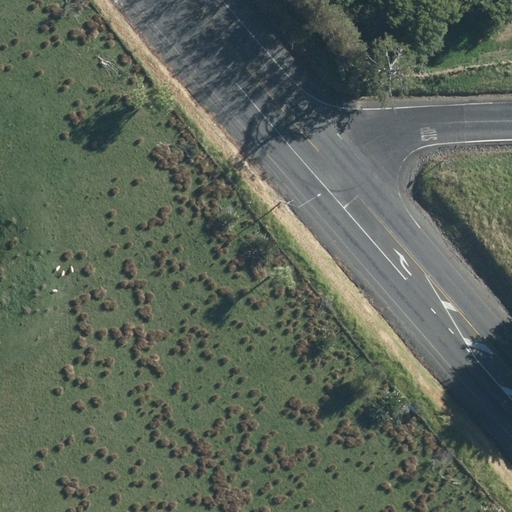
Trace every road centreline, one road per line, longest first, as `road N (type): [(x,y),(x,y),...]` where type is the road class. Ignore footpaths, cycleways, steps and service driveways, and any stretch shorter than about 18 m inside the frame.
road 1 (primary): [(334,163),(511,384)]
road 2 (primary): [(188,0),(334,163)]
road 3 (unclassified): [(511,119),(392,128),(334,163)]
